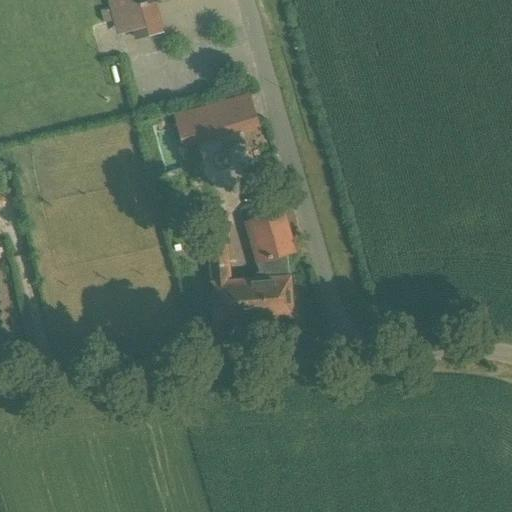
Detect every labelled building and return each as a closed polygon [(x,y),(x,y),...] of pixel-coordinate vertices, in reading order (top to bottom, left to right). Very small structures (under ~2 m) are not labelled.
[(102,0),(111,36),(130,32),(132,40),(162,33),(155,1),(158,0),(102,0)] [(228,102),(234,125),(256,118),(249,95),(228,102)] [(228,102),(176,116),(183,139),(194,136),(192,127),(211,121),(214,130),(234,125),(228,102)] [(194,136),(183,139),(185,148),(259,127),(256,118),(234,125),(214,130),(194,136)] [(192,127),(194,136),(214,130),(211,121),(192,127)] [(246,222),(263,279),(289,277),(285,255),(295,253),(283,211),(246,222)] [(209,232),(212,283),(230,282),(226,231),(209,232)] [(230,282),(212,283),(215,323),(293,317),(290,277),(289,277),(263,279),(230,282)]
